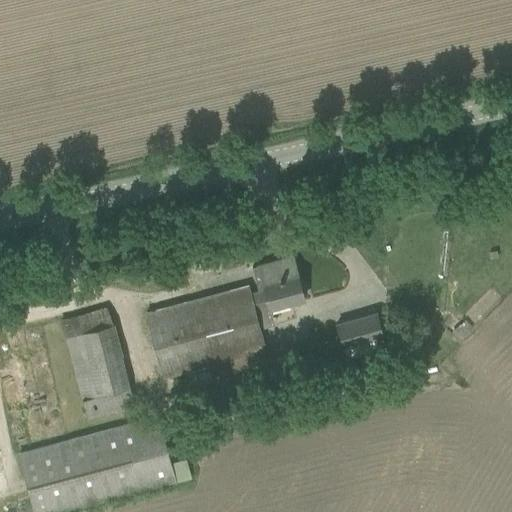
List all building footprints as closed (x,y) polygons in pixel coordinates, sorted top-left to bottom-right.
[(146,313),(151,333),(163,378),(229,361),(232,373),(268,365),(265,352),(255,312),(270,308),(304,299),(292,256),(252,267),(258,291),(249,293),(247,286),(146,313)] [(453,322),(463,333),(500,299),(490,288),(453,322)] [(337,324),(342,343),(344,348),(373,340),(375,345),(384,342),(375,313),(337,324)] [(113,328),(66,340),(85,410),(87,417),(133,405),(132,398),(113,328)] [(294,356),(275,362),(280,379),(299,374),(294,356)] [(17,453),(32,511),(66,511),(175,483),(157,415),(17,453)]
